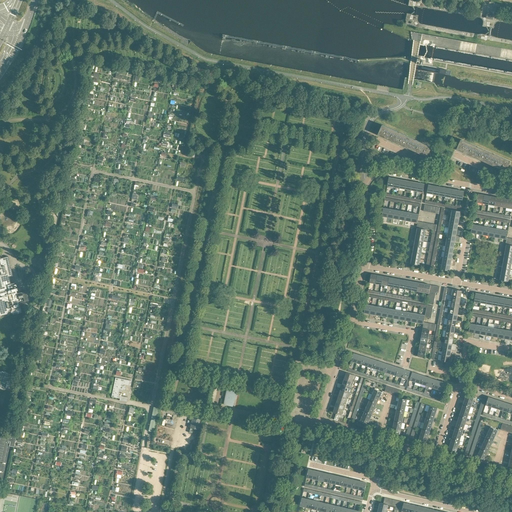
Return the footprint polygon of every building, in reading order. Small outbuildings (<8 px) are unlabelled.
[(388,138),(395,141),(399,132),(382,125),(378,135),(379,134),(385,137),(385,138),(388,139),(388,138)] [(415,140),(399,132),(395,141),(401,144),(401,145),(404,146),(411,149),(415,140)] [(467,153),(473,156),(477,147),(461,139),(457,149),(464,152),(463,152),(467,153)] [(432,147),(415,140),(411,149),(418,152),(421,154),(421,153),(427,156),(427,157),(432,147)] [(494,154),(477,147),(473,156),(480,159),(480,160),(483,161),(483,160),(490,163),(494,154)] [(510,162),(494,154),(490,163),(497,166),(496,167),(499,168),(500,168),(506,171),(510,162)] [(61,210),(55,208),(52,223),(59,224),(61,210)] [(11,213),(9,212),(1,213),(0,215),(0,217),(1,224),(3,225),(12,224),(13,221),(11,213)] [(0,317),(8,316),(10,312),(13,314),(22,312),(21,307),(19,303),(29,301),(26,291),(18,293),(17,293),(15,283),(11,284),(10,282),(9,277),(13,276),(13,275),(10,265),(8,256),(2,258),(1,258),(0,258),(0,317)] [(494,328),(492,336),(498,337),(500,329),(500,325),(495,324),(494,325),(494,328)] [(429,330),(426,329),(423,328),(421,336),(434,338),(434,336),(429,335),(430,330),(429,330)] [(421,336),(420,342),(427,344),(428,339),(433,340),(434,338),(421,336)] [(427,344),(420,342),(419,349),(431,352),(431,349),(426,348),(427,344)] [(419,349),(418,356),(425,357),(426,353),(431,353),(431,352),(419,349)] [(359,355),(353,353),(351,361),(357,363),(359,355)] [(359,355),(357,363),(362,364),(365,357),(359,355)] [(370,359),(365,357),(362,364),(368,366),(370,359)] [(368,366),(367,368),(373,370),(374,368),(376,360),(370,359),(368,366)] [(382,362),(376,360),(374,368),(379,370),(382,362)] [(388,364),(382,362),(379,370),(385,372),(388,364)] [(385,372),(384,375),(390,377),(391,374),(393,366),(388,364),(385,372)] [(399,368),(393,366),(391,374),(396,375),(399,368)] [(404,370),(399,368),(396,375),(402,377),(404,370)] [(404,370),(402,377),(408,379),(410,372),(404,370)] [(0,389),(1,390),(2,390),(4,389),(6,389),(7,388),(9,387),(10,385),(11,384),(11,382),(12,381),(11,379),(11,377),(10,376),(9,374),(8,373),(7,372),(6,372),(5,371),(3,371),(2,371),(1,371),(0,371),(0,389)] [(346,372),(344,378),(354,381),(356,375),(346,372)] [(410,380),(415,382),(418,374),(412,372),(410,380)] [(423,376),(418,374),(415,382),(421,383),(423,376)] [(429,378),(423,376),(421,383),(427,385),(429,378)] [(130,386),(131,381),(115,377),(112,394),(111,397),(120,398),(119,400),(127,402),(128,397),(121,396),(122,389),(124,389),(125,386),(123,386),(123,384),(130,386)] [(352,387),(354,381),(344,378),(343,384),(352,387)] [(429,378),(427,385),(432,387),(435,380),(429,378)] [(435,380),(432,387),(438,389),(441,381),(435,380)] [(446,383),(441,381),(438,389),(444,391),(446,383)] [(343,384),(341,389),(350,393),(352,387),(343,384)] [(348,398),(350,393),(341,389),(339,395),(348,398)] [(375,389),(372,394),(379,397),(382,392),(375,389)] [(227,390),(224,404),(231,405),(232,396),(234,396),(235,396),(235,395),(236,394),(236,393),(235,392),(235,391),(234,391),(227,390)] [(467,393),(465,399),(472,401),(474,396),(467,393)] [(372,394),(370,400),(377,403),(379,397),(372,394)] [(339,395),(337,401),(346,404),(348,398),(339,395)] [(488,397),(486,405),(491,406),(494,399),(488,397)] [(465,399),(463,404),(471,407),(472,401),(465,399)] [(500,401),(494,399),(491,406),(497,408),(500,401)] [(370,400),(367,405),(375,408),(377,403),(370,400)] [(345,409),(346,404),(337,401),(335,406),(345,409)] [(505,403),(500,401),(497,408),(503,410),(505,403)] [(511,404),(505,403),(503,410),(508,412),(511,404)] [(425,404),(424,408),(426,408),(426,411),(428,411),(436,414),(437,408),(430,406),(425,404)] [(463,404),(461,410),(469,413),(471,407),(463,404)] [(372,414),(375,408),(367,405),(365,411),(372,414)] [(335,406),(333,412),(336,413),(334,420),(338,421),(340,414),(343,415),(345,409),(335,406)] [(461,410),(459,416),(467,418),(469,413),(461,410)] [(365,411),(362,416),(370,419),(372,414),(365,411)] [(434,420),(436,414),(428,411),(426,417),(434,420)] [(152,414),(149,431),(153,432),(157,415),(152,414)] [(200,418),(192,416),(190,428),(198,429),(200,418)] [(367,425),(370,419),(362,416),(360,421),(358,420),(358,421),(356,424),(365,428),(367,425)] [(459,416),(457,421),(465,424),(467,418),(459,416)] [(432,425),(434,420),(426,417),(424,423),(432,425)] [(457,421),(456,427),(463,430),(465,424),(457,421)] [(430,431),(432,425),(424,423),(422,429),(430,431)] [(456,427),(454,433),(461,435),(463,430),(456,427)] [(488,432),(495,435),(498,430),(490,427),(488,432)] [(428,437),(430,431),(422,429),(420,434),(428,437)] [(494,437),(495,435),(488,432),(486,437),(493,441),(494,437)] [(0,479),(2,480),(9,446),(14,447),(16,435),(9,433),(8,436),(4,435),(0,434),(0,479)] [(454,433),(452,438),(460,441),(461,435),(454,433)] [(426,442),(428,437),(420,434),(419,440),(426,442)] [(486,437),(483,443),(490,446),(493,441),(486,437)] [(452,438),(450,444),(458,447),(460,441),(452,438)] [(488,452),(490,446),(483,443),(481,448),(488,452)] [(456,452),(458,447),(450,444),(448,450),(456,452)] [(481,448),(478,454),(485,457),(488,452),(481,448)] [(483,463),(485,457),(478,454),(476,459),(483,463)] [(402,511),(406,511),(407,511),(410,504),(404,503),(402,511)]
